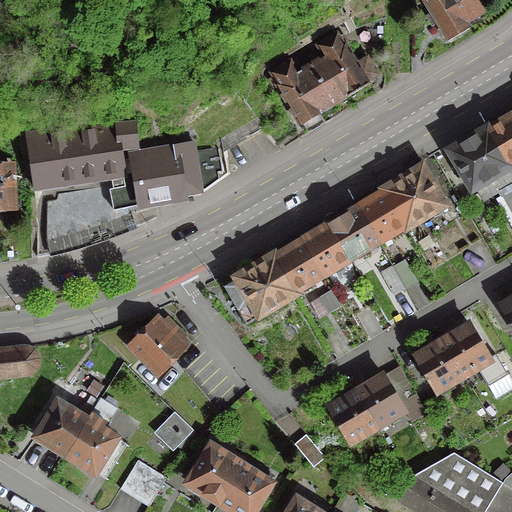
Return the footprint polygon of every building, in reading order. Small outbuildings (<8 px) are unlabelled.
[(431,26),(436,23),(446,39),(466,27),(463,23),(480,12),(472,0),(422,0),(432,16),(427,19),(431,26)] [(321,56),(308,64),(332,104),(345,97),(367,84),(365,79),(374,74),(365,59),(356,64),(344,44),(341,45),(334,34),(315,45),(321,56)] [(275,84),(273,85),(297,125),(301,123),(307,133),(321,124),(316,114),(332,104),(308,64),(294,72),(288,61),(268,73),(275,84)] [(213,102),(188,125),(196,134),(221,111),(213,102)] [(511,114),(486,130),(485,130),(506,165),(507,164),(511,161),(511,114)] [(114,127),(24,134),(32,189),(122,175),(124,186),(107,190),(112,210),(137,205),(182,197),(198,194),(197,190),(204,189),(216,180),(215,173),(220,172),(216,149),(193,153),(191,143),(144,150),(145,157),(130,160),(128,147),(137,147),(133,123),(114,125),(114,127)] [(486,130),(485,127),(446,150),(470,190),(508,167),(507,164),(506,165),(485,130),(486,130)] [(8,165),(0,165),(0,206),(11,206),(8,165)] [(381,189),(382,191),(384,190),(404,225),(403,226),(404,228),(426,215),(433,217),(440,214),(441,207),(443,205),(420,166),(381,189)] [(511,189),(501,196),(511,216),(511,189)] [(382,191),(355,207),(377,242),(403,226),(404,225),(384,190),(382,191)] [(355,207),(328,224),(349,259),(377,242),(355,207)] [(328,224),(300,240),(321,275),(349,259),(328,224)] [(300,240),(273,256),(272,257),(293,292),(294,291),(321,275),(300,240)] [(273,256),(272,254),(233,277),(234,280),(222,287),(244,324),(258,315),(265,317),(272,313),(273,306),(296,293),(294,291),(293,292),(272,257),(273,256)] [(405,259),(394,266),(406,288),(418,282),(405,259)] [(390,267),(378,273),(391,296),(403,289),(390,267)] [(511,297),(499,305),(511,326),(511,297)] [(161,323),(154,317),(126,346),(157,375),(185,347),(179,341),(183,336),(165,319),(161,323)] [(470,319),(441,335),(467,379),(495,362),(470,319)] [(467,379),(441,335),(411,353),(436,396),(467,379)] [(27,358),(0,361),(0,388),(32,385),(35,383),(39,381),(41,377),(42,373),(42,369),(41,365),(38,362),(35,359),(31,358),(27,358)] [(381,375),(354,391),(375,427),(402,411),(381,375)] [(375,427),(354,391),(327,407),(348,443),(375,427)] [(77,414),(55,401),(34,436),(63,455),(96,401),(88,396),(77,414)] [(98,398),(96,401),(63,455),(92,473),(114,438),(100,429),(103,424),(105,425),(115,409),(98,398)] [(190,429),(174,413),(155,433),(171,449),(190,429)] [(323,458),(304,435),(292,444),(311,467),(323,458)] [(227,457),(209,446),(186,483),(217,502),(243,459),(230,451),(227,457)] [(451,453),(411,476),(396,499),(417,511),(495,511),(486,507),(501,483),(451,453)] [(256,467),(243,459),(217,502),(233,511),(250,511),(268,483),(252,473),(256,467)] [(150,470),(136,461),(119,488),(133,497),(150,470)] [(163,478),(150,470),(133,497),(147,505),(163,478)] [(511,471),(503,479),(501,483),(511,489),(511,471)] [(511,511),(511,489),(501,483),(486,507),(495,511),(511,511)] [(315,511),(295,499),(286,511),(315,511)]
